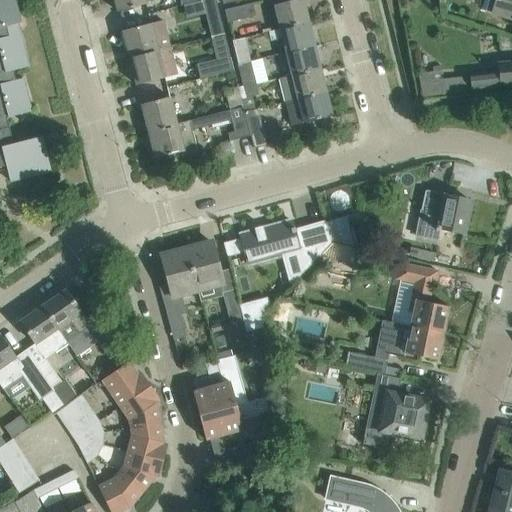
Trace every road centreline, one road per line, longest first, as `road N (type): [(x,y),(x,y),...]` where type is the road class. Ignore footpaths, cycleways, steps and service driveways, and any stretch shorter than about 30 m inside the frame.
road 1 (residential): [(169,511),(187,448),(126,221)]
road 2 (residential): [(126,221),(390,150)]
road 3 (residential): [(126,221),(66,0)]
road 4 (residential): [(451,511),(511,305)]
road 5 (residential): [(390,150),(351,0)]
road 6 (residential): [(0,306),(126,221)]
road 7 (residential): [(390,150),(453,139),(511,158)]
